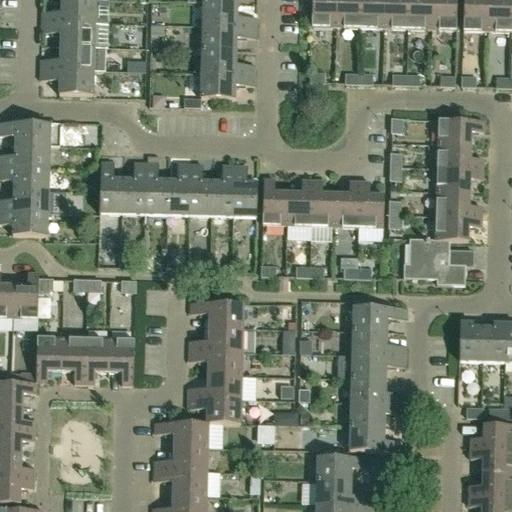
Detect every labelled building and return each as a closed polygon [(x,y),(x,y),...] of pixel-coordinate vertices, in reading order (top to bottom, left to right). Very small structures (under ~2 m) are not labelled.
[(312,0),(312,29),(336,30),(336,0),(312,0)] [(336,0),(336,30),(360,30),(360,0),(336,0)] [(360,0),(360,30),(384,31),(384,0),(360,0)] [(384,0),(384,31),(408,31),(408,0),(384,0)] [(408,0),(408,31),(432,32),(432,0),(408,0)] [(432,0),(432,32),(456,33),(457,0),(432,0)] [(463,0),(463,34),(487,34),(488,1),(475,0),(463,0)] [(487,34),(511,35),(511,0),(502,0),(502,1),(488,1),(487,34)] [(95,26),(96,2),(62,2),(61,15),(42,15),(42,25),(95,26)] [(203,29),(256,31),(256,20),(237,20),(238,6),(203,5),(203,29)] [(94,50),(95,26),(42,25),(42,35),(61,36),(61,49),(94,50)] [(255,41),(256,31),(203,29),(202,53),(236,54),(237,40),(255,41)] [(41,73),(94,74),(104,74),(104,50),(94,50),(61,49),(60,63),(41,62),(41,73)] [(236,68),(236,54),(202,53),(201,77),(255,78),(255,68),(236,68)] [(93,98),(94,74),(41,73),(41,83),(60,83),(59,97),(93,98)] [(325,75),(311,75),(310,75),(310,86),(324,87),(325,75)] [(345,87),(359,88),(359,76),(345,76),(345,87)] [(359,88),(372,88),(372,77),(359,76),(359,88)] [(392,88),(407,89),(407,77),(392,76),(392,88)] [(254,89),(255,78),(201,77),(201,101),(235,102),(235,88),(254,89)] [(407,89),(419,89),(420,78),(407,77),(407,89)] [(440,78),(440,90),(454,90),(455,78),(440,78)] [(461,79),(461,90),(475,90),(476,79),(461,79)] [(510,91),(510,80),(496,79),(496,91),(510,91)] [(391,136),(402,136),(402,122),(391,121),(391,136)] [(438,123),(437,147),(470,148),(471,135),(483,135),(484,125),(438,123)] [(0,138),(15,139),(15,148),(49,149),(59,149),(60,127),(0,125),(0,138)] [(470,162),(470,148),(437,147),(437,171),(483,172),(483,162),(470,162)] [(0,158),(0,170),(49,172),(49,149),(15,148),(14,158),(0,158)] [(401,156),(392,156),(390,156),(390,170),(401,170),(401,156)] [(101,164),(101,172),(100,215),(122,216),(123,181),(113,181),(114,164),(101,164)] [(134,182),(123,181),(122,216),(145,216),(146,165),(134,165),(134,182)] [(146,165),(145,216),(167,217),(168,182),(158,182),(158,166),(146,165)] [(177,183),(168,182),(167,217),(189,217),(190,166),(178,166),(177,183)] [(190,166),(189,217),(211,218),(212,184),(202,183),(203,167),(190,166)] [(222,184),(212,184),(211,218),(234,219),(235,168),(223,167),(222,184)] [(247,168),(235,168),(234,219),(256,219),(257,185),(247,184),(247,168)] [(48,194),(49,172),(0,170),(0,182),(14,183),(13,193),(48,194)] [(400,184),(401,170),(390,170),(389,184),(400,184)] [(482,183),(483,172),(437,171),(436,195),(469,196),(469,182),(482,183)] [(275,182),(265,182),(263,228),(287,228),(288,195),(274,195),(275,182)] [(301,196),(288,195),(287,228),(311,229),(312,183),(302,183),(301,196)] [(312,183),(311,229),(335,229),(336,197),(322,197),(323,184),(312,183)] [(349,197),(336,197),(335,229),(358,230),(360,185),(349,184),(349,197)] [(371,185),(360,185),(358,230),(383,231),(384,198),(370,198),(371,185)] [(0,202),(0,215),(48,216),(48,194),(13,193),(13,203),(0,202)] [(435,219),(481,220),(481,209),(468,209),(469,196),(436,195),(435,219)] [(389,218),(400,218),(400,204),(389,204),(389,218)] [(12,238),(47,239),(48,216),(0,215),(0,227),(13,228),(12,238)] [(400,231),(400,218),(389,218),(388,231),(400,231)] [(481,230),(481,220),(435,219),(435,243),(449,243),(467,244),(468,229),(481,230)] [(436,287),(465,288),(465,269),(473,270),(473,254),(449,253),(449,243),(435,243),(409,242),(408,267),(404,267),(403,281),(436,282),(436,287)] [(275,268),(262,268),(261,268),(261,280),(275,280),(275,268)] [(296,269),(296,280),(296,281),(309,281),(310,269),(296,269)] [(324,270),(310,269),(309,281),(323,281),(324,270)] [(343,270),(343,281),(343,282),(357,282),(357,271),(343,270)] [(371,271),(357,271),(357,282),(371,283),(371,271)] [(0,320),(13,321),(14,287),(1,287),(2,275),(0,274),(0,320)] [(13,321),(14,321),(38,322),(39,295),(39,283),(39,276),(28,275),(28,288),(14,287),(13,321)] [(52,283),(39,283),(39,295),(52,295),(52,283)] [(73,296),(87,296),(87,284),(73,284),(73,296)] [(101,285),(87,284),(87,296),(101,296),(101,285)] [(135,285),(121,285),(120,297),(135,298),(135,285)] [(209,317),(208,330),(242,331),(243,307),(190,305),(190,317),(209,317)] [(353,309),(353,310),(352,334),(387,335),(388,322),(406,322),(406,311),(353,309)] [(460,324),(459,364),(482,365),(483,330),(473,329),(473,325),(460,324)] [(493,330),(483,330),(482,365),(504,365),(505,326),(493,325),(493,330)] [(208,344),(189,343),(189,354),(242,355),(242,331),(208,330),(208,344)] [(352,334),(352,358),(405,360),(405,349),(387,349),(387,335),(352,334)] [(37,341),(36,386),(47,387),(48,374),(61,374),(61,342),(37,341)] [(84,387),(85,342),(61,342),(61,374),(74,375),(74,387),(84,387)] [(109,343),(85,342),(84,387),(95,388),(95,375),(109,376),(109,343)] [(133,388),(134,343),(109,343),(109,376),(122,376),(122,388),(133,388)] [(295,348),(283,348),(283,356),(295,356),(295,348)] [(208,365),(207,378),(241,379),(242,355),(189,354),(189,365),(208,365)] [(352,358),(351,382),(386,383),(386,370),(405,370),(405,360),(352,358)] [(241,379),(207,378),(207,392),(188,391),(188,401),(240,403),(241,379)] [(351,382),(351,406),(404,407),(404,396),(386,396),(386,383),(351,382)] [(36,386),(0,385),(0,409),(23,410),(23,397),(36,397),(36,386)] [(206,427),(208,427),(240,428),(240,403),(188,401),(188,412),(207,412),(206,427)] [(404,418),(404,407),(351,406),(350,430),(385,431),(385,417),(404,418)] [(23,423),(23,410),(0,409),(0,433),(35,435),(35,424),(23,423)] [(481,411),(480,411),(466,410),(466,422),(481,422),(481,411)] [(489,410),(489,422),(502,423),(503,411),(489,410)] [(511,410),(503,411),(502,423),(511,423),(511,410)] [(297,428),(297,415),(294,415),(292,415),(286,421),(286,428),(297,428)] [(155,425),(155,437),(174,437),(173,450),(207,451),(208,427),(206,427),(155,425)] [(471,441),(470,451),(511,451),(511,427),(483,427),(483,442),(471,441)] [(274,428),(257,428),(257,446),(274,447),(274,428)] [(402,456),(403,445),(384,444),(385,431),(350,430),(349,454),(402,456)] [(35,445),(35,435),(0,433),(0,458),(22,459),(22,445),(35,445)] [(154,463),(154,474),(207,475),(207,451),(173,450),(173,463),(154,463)] [(511,451),(470,451),(470,462),(482,462),(482,475),(511,475),(511,451)] [(22,472),(22,459),(0,458),(0,481),(34,483),(34,472),(22,472)] [(370,472),(371,461),(318,459),(317,484),(351,485),(352,472),(370,472)] [(173,485),(172,498),(206,499),(207,475),(154,474),(154,484),(173,485)] [(469,489),(469,499),(511,499),(511,475),(482,475),(481,489),(469,489)] [(265,498),(267,477),(256,476),(254,496),(265,498)] [(34,493),(34,483),(0,481),(0,506),(21,507),(21,492),(34,493)] [(351,498),(351,485),(317,484),(317,508),(369,510),(370,499),(351,498)] [(172,511),(153,511),(152,511),(205,511),(206,499),(172,498),(172,511)] [(481,510),(481,511),(511,511),(511,499),(469,499),(469,509),(481,510)]
